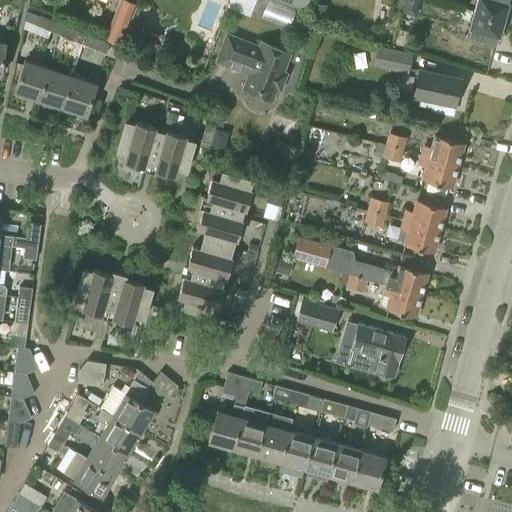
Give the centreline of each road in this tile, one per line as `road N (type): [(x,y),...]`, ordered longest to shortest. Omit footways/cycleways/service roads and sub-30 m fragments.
road 1 (unclassified): [(0,500),(48,417),(70,351),(175,366),(198,365),(212,353),(244,363)]
road 2 (unclassified): [(244,363),(453,432)]
road 3 (unclassified): [(453,432),(511,222)]
road 4 (unclassified): [(119,211),(79,175),(0,170)]
